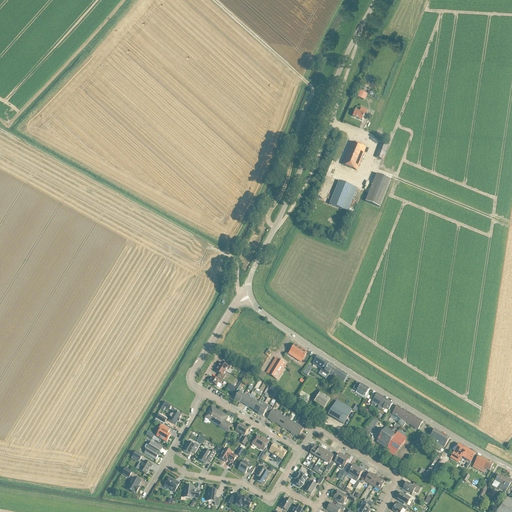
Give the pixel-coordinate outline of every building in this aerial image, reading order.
[(366,115),(368,111),(361,108),(360,112),(356,110),(353,117),(362,121),(365,114),(366,115)] [(356,171),(364,153),(366,148),(351,142),(342,165),(356,171)] [(382,160),(388,146),(381,143),(375,158),(382,160)] [(379,207),(391,180),(377,174),(366,202),(379,207)] [(357,189),(353,187),(339,181),(329,205),(348,212),(357,189)] [(303,360),(307,353),(295,345),(290,352),(303,360)] [(321,372),(327,376),(328,376),(334,367),(318,356),(316,360),(313,364),(322,370),(321,372)] [(278,359),(269,375),(274,378),(284,363),(278,359)] [(292,360),(286,371),(292,374),(295,370),(299,372),(303,366),(292,360)] [(232,366),(226,362),(225,365),(221,363),(218,367),(226,372),(227,369),(229,370),(232,366)] [(223,380),(226,376),(224,375),(226,372),(218,367),(215,372),(219,374),(218,377),(223,380)] [(348,376),(334,367),(328,376),(327,379),(329,380),(332,376),(343,383),(348,376)] [(223,380),(218,377),(216,379),(212,377),(209,382),(217,386),(219,388),(221,385),(220,385),(223,380)] [(361,384),(357,382),(355,386),(353,389),(365,396),(370,390),(361,384)] [(240,403),(240,402),(244,395),(240,392),(242,388),(239,387),(237,390),(234,394),(237,396),(235,400),(240,403)] [(324,409),(326,405),(330,399),(320,393),(316,398),(314,402),(324,409)] [(377,408),(386,414),(393,404),(377,394),(371,404),(375,406),(376,404),(379,406),(377,408)] [(245,405),(249,397),(244,395),(240,402),(245,405)] [(249,408),(254,400),(249,397),(245,405),(249,408)] [(254,410),(258,403),(254,400),(249,408),(254,410)] [(254,410),(258,413),(259,413),(264,403),(260,401),(258,403),(254,410)] [(343,424),(347,418),(352,410),(337,401),(332,408),(328,415),(343,424)] [(163,406),(161,409),(164,411),(166,408),(169,410),(171,406),(165,402),(163,406)] [(258,414),(263,417),(265,413),(268,415),(271,410),(272,408),(269,406),(264,403),(259,413),(258,413),(258,414)] [(400,425),(408,413),(397,406),(392,414),(401,419),(398,424),(400,425)] [(229,433),(231,430),(233,426),(225,421),(227,417),(212,407),(205,418),(221,427),(220,428),(229,433)] [(272,422),(279,411),(277,410),(276,412),(272,410),(267,418),(270,420),(270,421),(272,422)] [(278,425),(283,416),(280,415),(281,413),(279,411),(272,422),(274,424),(275,423),(278,425)] [(172,416),(169,421),(171,423),(176,425),(178,422),(179,422),(180,420),(179,419),(181,416),(175,412),(174,412),(173,412),(172,414),(173,415),(172,416)] [(418,430),(423,422),(408,413),(400,425),(403,427),(405,424),(404,424),(405,422),(418,430)] [(164,424),(167,419),(159,415),(156,419),(164,424)] [(282,429),(289,418),(287,416),(286,418),(283,416),(278,425),(281,427),(280,427),(282,429)] [(368,436),(371,432),(379,420),(374,417),(370,423),(365,430),(364,429),(363,432),(368,436)] [(288,431),(293,423),(290,421),(291,419),(289,418),(282,429),(285,430),(285,429),(288,431)] [(293,435),(299,424),(297,422),(296,424),(293,423),(288,431),(291,433),(293,435)] [(244,446),(248,440),(244,437),(248,429),(240,424),(236,431),(242,435),(240,438),(242,440),(240,443),(244,446)] [(298,437),(303,429),(300,427),(301,425),(299,424),(293,435),(295,436),(295,435),(298,437)] [(166,443),(170,438),(171,435),(168,433),(170,430),(162,425),(158,431),(159,432),(157,437),(166,443)] [(386,449),(396,433),(386,427),(377,440),(378,440),(376,443),(381,446),(386,449)] [(443,450),(444,448),(447,443),(450,439),(434,429),(428,440),(437,445),(435,448),(440,451),(442,449),(443,450)] [(394,457),(397,453),(407,438),(397,432),(396,433),(386,449),(385,451),(394,457)] [(200,440),(206,443),(209,438),(203,434),(200,440)] [(264,440),(257,436),(252,445),(263,451),(269,442),(265,439),(264,440)] [(163,449),(151,442),(149,446),(148,445),(146,446),(145,448),(145,449),(146,450),(144,453),(156,460),(158,456),(160,453),(163,449)] [(194,445),(188,442),(186,445),(184,447),(185,447),(183,451),(190,455),(192,452),(195,454),(200,446),(195,443),(194,445)] [(271,449),(269,452),(273,454),(271,458),(280,463),(282,460),(287,452),(274,444),(271,449)] [(318,447),(315,445),(310,453),(315,456),(320,448),(318,447)] [(473,459),(475,454),(459,445),(457,449),(454,452),(451,458),(458,463),(462,457),(471,462),(473,459)] [(320,459),(324,451),(321,449),(322,449),(320,448),(315,456),(320,459)] [(209,452),(204,449),(198,460),(206,465),(208,461),(211,463),(216,454),(210,450),(209,452)] [(233,464),(237,457),(232,454),(233,453),(225,449),(219,459),(226,463),(228,461),(233,464)] [(327,453),(324,451),(320,459),(324,461),(329,453),(327,452),(327,453)] [(140,461),(142,456),(135,452),(133,456),(140,461)] [(329,464),(331,461),(334,457),(331,455),(331,454),(329,453),(324,461),(329,464)] [(339,465),(344,457),(339,454),(334,462),(339,465)] [(434,466),(439,458),(441,455),(439,454),(432,464),(431,464),(426,471),(426,472),(421,469),(419,473),(426,478),(429,473),(434,466)] [(490,471),(491,468),(493,464),(478,456),(476,460),(472,467),(484,473),(486,469),(490,471)] [(340,480),(342,478),(345,472),(342,470),(344,468),(349,460),(344,457),(339,465),(337,468),(342,471),(338,476),(339,477),(338,479),(340,480)] [(437,479),(438,476),(446,463),(439,459),(430,474),(437,479)] [(140,462),(136,469),(139,471),(142,472),(146,475),(150,469),(151,469),(152,466),(148,463),(145,461),(143,464),(140,462)] [(252,474),(255,469),(252,467),(243,461),(238,470),(245,474),(247,471),(249,471),(248,472),(252,474)] [(353,466),(348,474),(345,472),(340,480),(343,482),(346,477),(351,480),(351,479),(358,469),(353,466)] [(264,486),(270,475),(266,472),(267,470),(261,467),(255,476),(258,478),(256,481),(264,486)] [(129,478),(132,473),(125,469),(122,474),(129,478)] [(356,489),(360,482),(357,480),(363,472),(358,469),(351,479),(356,482),(353,488),(356,489)] [(298,473),(294,479),(295,480),(297,481),(295,485),(297,486),(298,487),(299,488),(300,488),(301,488),(303,484),(307,478),(304,476),(305,475),(304,474),(299,471),(298,473)] [(369,484),(374,476),(369,473),(364,481),(369,484)] [(477,475),(474,481),(480,484),(483,478),(477,475)] [(505,494),(509,487),(511,482),(498,475),(492,486),(505,494)] [(375,488),(380,479),(374,476),(369,484),(375,488)] [(136,493),(138,490),(140,488),(138,487),(141,482),(134,477),(127,489),(134,494),(135,493),(136,493)] [(165,486),(164,488),(168,491),(170,488),(172,490),(171,491),(174,493),(180,484),(177,482),(176,483),(169,479),(168,481),(167,481),(166,482),(166,483),(165,485),(165,486)] [(380,491),(385,482),(380,479),(375,488),(380,491)] [(314,484),(310,482),(305,491),(311,495),(317,484),(315,483),(314,484)] [(412,486),(406,483),(403,488),(412,494),(414,491),(418,493),(421,488),(413,484),(412,486)] [(199,499),(200,492),(194,490),(194,487),(185,486),(183,498),(192,500),(192,499),(199,499)] [(219,507),(220,499),(216,498),(217,491),(209,489),(207,502),(215,503),(215,506),(219,507)] [(337,491),(333,498),(335,499),(334,501),(337,503),(338,501),(343,504),(347,497),(342,494),(337,491)] [(401,494),(398,500),(407,505),(409,501),(412,503),(415,499),(411,496),(407,494),(406,497),(405,496),(401,494)] [(252,503),(240,496),(237,501),(234,499),(230,497),(227,502),(230,505),(232,502),(234,504),(234,505),(241,509),(243,506),(248,510),(252,503)] [(511,511),(511,501),(507,498),(497,511),(511,511)] [(287,511),(290,507),(292,503),(286,499),(281,508),(287,511)] [(370,511),(371,511),(368,510),(370,507),(366,504),(363,502),(359,509),(361,509),(359,511),(370,511)] [(335,506),(330,503),(327,510),(329,511),(338,511),(340,511),(341,511),(342,511),(345,508),(337,503),(335,506)] [(396,505),(392,511),(394,511),(404,511),(407,508),(403,505),(399,503),(397,505),(396,505)]
